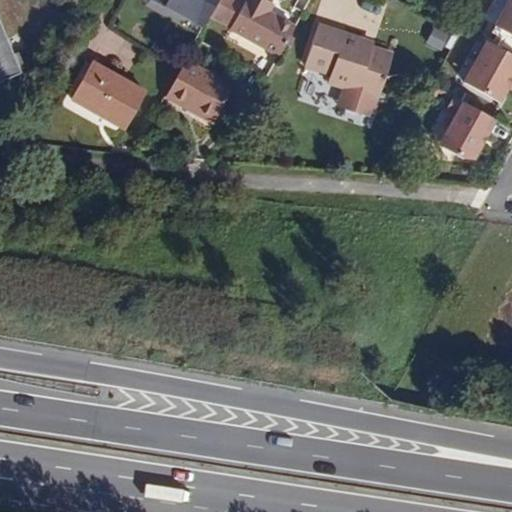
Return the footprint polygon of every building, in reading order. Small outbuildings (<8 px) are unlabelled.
[(0,0),(0,82),(21,74),(0,24),(0,0)] [(155,0),(203,26),(209,16),(218,0),(155,0)] [(218,0),(209,16),(280,56),(295,27),(268,12),(273,4),(265,0),(218,0)] [(511,29),(511,0),(498,22),(511,29)] [(318,26),(304,67),(328,75),(327,84),(377,100),(393,55),(374,49),(359,44),(361,40),(318,26)] [(428,44),(443,50),(450,34),(436,27),(428,44)] [(511,75),(511,50),(489,38),(466,78),(500,96),(509,81),(511,75)] [(359,44),(374,49),(374,44),(361,40),(359,44)] [(184,62),(165,97),(214,123),(233,88),(184,62)] [(145,93),(92,64),(71,100),(126,130),(145,93)] [(476,155),(497,117),(453,94),(447,107),(458,112),(441,142),(465,156),(476,155)]
